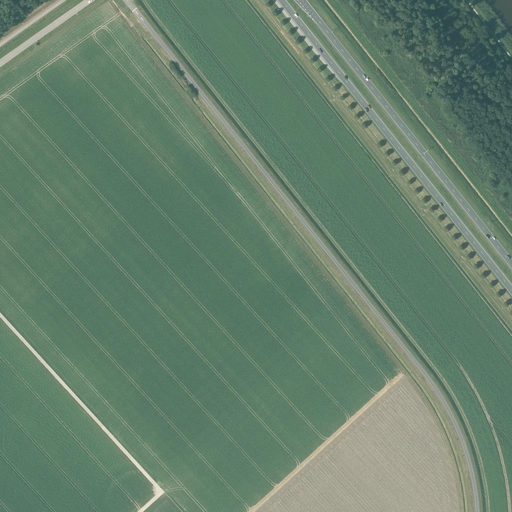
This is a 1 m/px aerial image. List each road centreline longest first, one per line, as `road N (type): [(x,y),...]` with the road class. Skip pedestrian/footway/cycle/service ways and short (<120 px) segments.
road 1 (unclassified): [(477,511),(464,447),(429,380),(126,0)]
road 2 (trunk): [(281,0),(511,290)]
road 3 (trunk): [(511,265),(301,0)]
road 4 (track): [(99,421),(0,315)]
